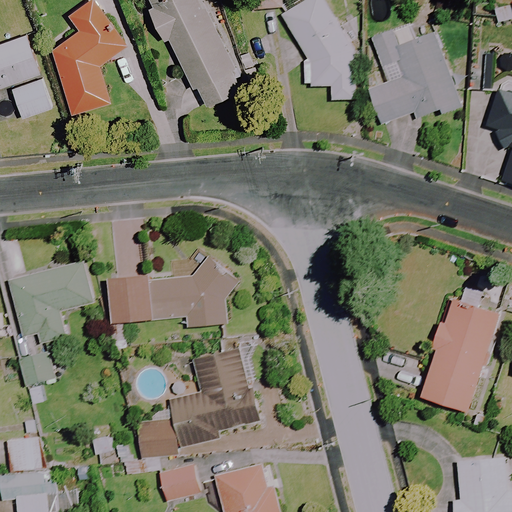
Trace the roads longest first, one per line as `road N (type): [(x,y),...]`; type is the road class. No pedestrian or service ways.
road 1 (residential): [(295,175),(380,511)]
road 2 (residential): [(0,197),(295,175)]
road 3 (residential): [(295,175),(399,191),(511,227)]
